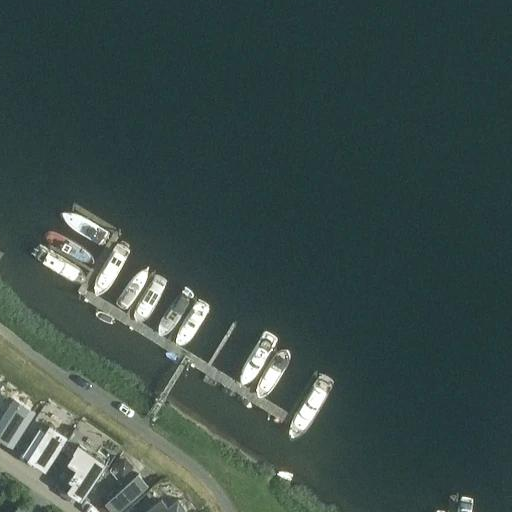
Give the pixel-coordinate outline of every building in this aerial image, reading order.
[(15,394),(0,415),(0,431),(14,440),(36,409),(15,394)] [(24,451),(47,466),(66,437),(49,425),(46,431),(40,427),(24,451)] [(80,438),(68,454),(78,462),(71,473),(74,475),(69,482),(83,492),(108,458),(80,438)] [(123,484),(106,498),(116,510),(149,482),(131,460),(114,474),(123,484)] [(179,496),(157,511),(182,511),(188,508),(179,496)] [(24,498),(11,511),(37,511),(38,511),(24,498)]
